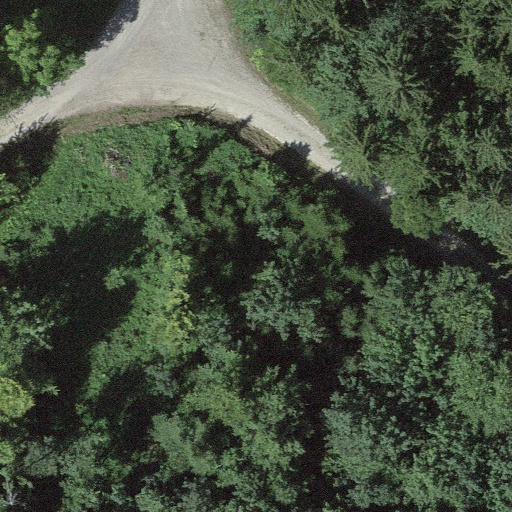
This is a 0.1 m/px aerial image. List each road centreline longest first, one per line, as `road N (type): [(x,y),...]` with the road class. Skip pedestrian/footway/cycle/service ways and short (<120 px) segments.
road 1 (track): [(511,297),(241,89),(191,0)]
road 2 (track): [(143,0),(62,91),(0,136)]
road 3 (track): [(241,89),(148,79),(62,91)]
